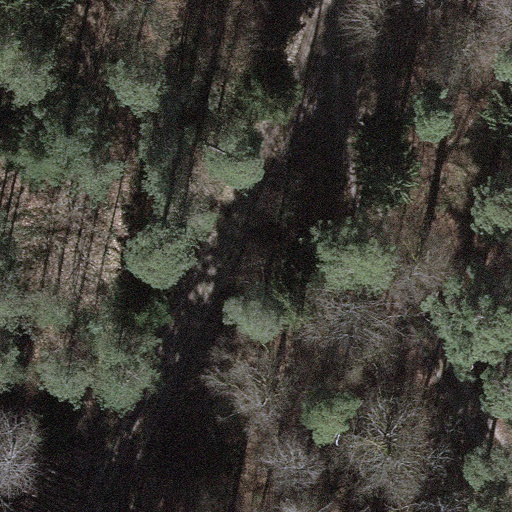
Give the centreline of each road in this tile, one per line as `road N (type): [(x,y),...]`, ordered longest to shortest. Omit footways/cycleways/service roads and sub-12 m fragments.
road 1 (track): [(92,511),(323,15)]
road 2 (track): [(326,0),(323,15),(381,244),(511,459)]
